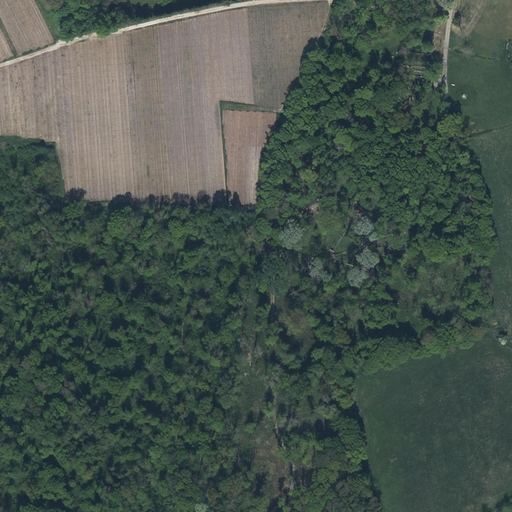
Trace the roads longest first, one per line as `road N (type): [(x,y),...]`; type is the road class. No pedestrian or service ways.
road 1 (track): [(290,511),(294,468),(278,438),(274,397),(251,368),(272,303),(278,239),(293,217),(441,114),(451,0)]
road 2 (track): [(277,0),(81,38),(0,65)]
